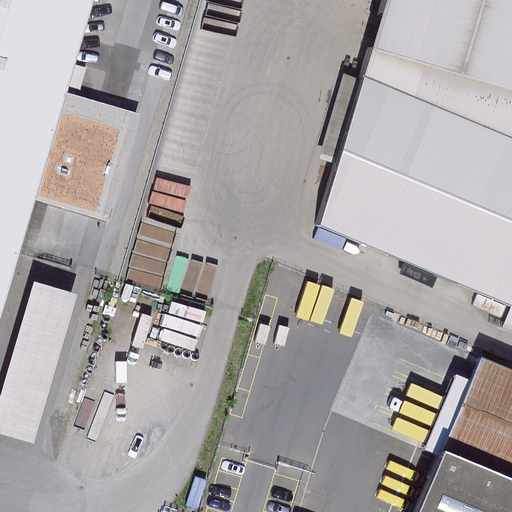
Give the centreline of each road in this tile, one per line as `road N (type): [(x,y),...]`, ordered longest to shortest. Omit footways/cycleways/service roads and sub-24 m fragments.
road 1 (unknown): [(148,511),(171,482),(338,0)]
road 2 (unknown): [(169,0),(23,502)]
road 3 (unknown): [(371,0),(511,68)]
